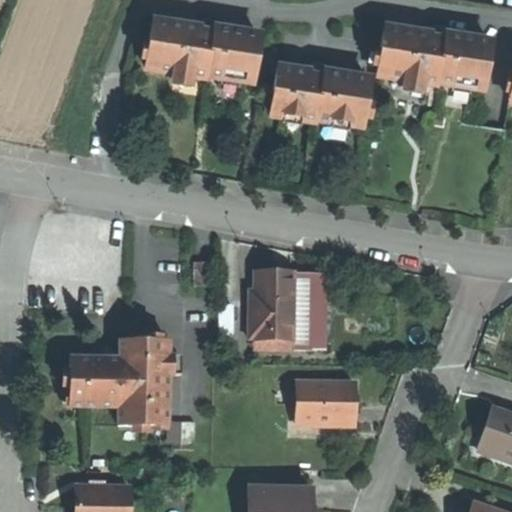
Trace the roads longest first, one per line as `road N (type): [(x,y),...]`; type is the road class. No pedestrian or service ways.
road 1 (residential): [(31,178),(487,257)]
road 2 (residential): [(31,178),(9,286),(9,474)]
road 3 (residential): [(487,257),(450,359),(408,414),(374,511)]
